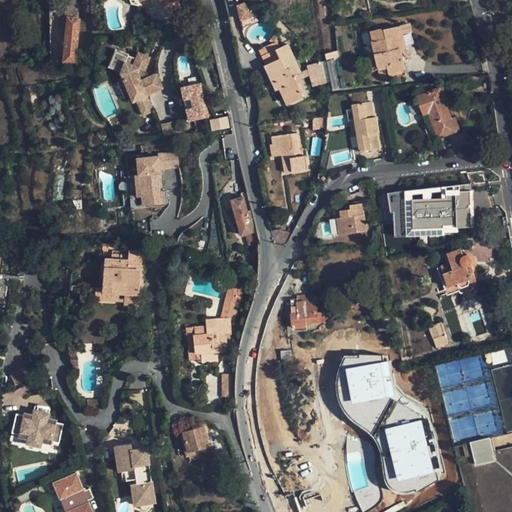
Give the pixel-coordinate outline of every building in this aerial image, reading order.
[(141,0),(142,1),(144,0),(165,0),(166,3),(163,4),(160,5),(164,19),(183,13),(178,0),(141,0)] [(242,21),(255,16),(250,0),(237,4),(242,21)] [(65,17),(77,18),(78,6),(66,5),(65,15),(65,17)] [(65,30),(62,62),(75,62),(79,18),(77,18),(65,17),(60,17),(59,29),(65,30)] [(398,39),(401,38),(399,28),(394,29),(381,31),(381,29),(370,31),(372,41),(370,42),(375,67),(384,65),(387,78),(405,75),(401,52),(398,39)] [(301,73),(288,45),(276,50),(280,59),(265,66),(275,90),(280,89),(287,105),(302,98),(293,77),(301,73)] [(116,64),(122,50),(117,49),(109,67),(122,73),(124,68),(116,64)] [(129,55),(130,54),(122,50),(116,64),(124,68),(122,73),(133,101),(136,99),(143,116),(155,112),(149,95),(164,89),(159,74),(149,78),(142,80),(139,73),(141,69),(146,71),(152,58),(139,53),(137,58),(129,55)] [(326,77),(338,76),(336,58),(324,59),(326,77)] [(324,83),(320,63),(307,65),(313,86),(324,83)] [(384,65),(375,67),(377,80),(387,78),(384,65)] [(149,78),(146,71),(141,69),(139,73),(142,80),(149,78)] [(203,84),(190,87),(193,99),(185,100),(190,122),(210,118),(203,84)] [(190,87),(183,88),(185,100),(193,99),(190,87)] [(453,119),(447,105),(449,104),(443,89),(441,89),(440,87),(416,97),(424,116),(428,115),(439,139),(457,132),(456,130),(459,129),(455,118),(453,119)] [(351,107),(354,123),(355,131),(358,148),(359,155),(378,152),(376,135),(379,135),(377,118),(373,119),(370,103),(351,107)] [(211,120),(212,128),(224,127),(223,117),(211,120)] [(163,122),(164,134),(179,133),(178,121),(163,122)] [(270,157),(279,155),(286,154),(288,171),(304,168),(303,155),(297,156),(293,132),(268,136),(269,144),(267,144),(270,157)] [(177,152),(157,154),(157,157),(157,170),(179,169),(177,152)] [(135,158),(141,158),(141,154),(125,156),(129,208),(139,207),(138,197),(134,198),(133,176),(136,175),(135,158)] [(286,154),(279,155),(282,172),(288,171),(286,154)] [(157,170),(157,157),(141,158),(135,158),(136,175),(133,176),(134,198),(138,197),(139,207),(152,206),(153,208),(164,207),(163,192),(157,193),(156,189),(160,189),(159,179),(157,179),(157,170)] [(470,185),(389,193),(391,213),(395,213),(396,238),(451,236),(453,232),(460,233),(460,229),(475,227),(473,192),(470,185)] [(250,219),(243,197),(230,200),(239,237),(254,233),(250,219)] [(369,232),(364,201),(356,202),(356,204),(352,204),(353,210),(342,212),(343,219),(339,220),(341,237),(369,232)] [(479,283),(473,266),(476,262),(475,259),(473,256),(471,254),(469,254),(465,256),(462,248),(446,254),(450,264),(438,269),(448,295),(479,283)] [(227,261),(226,253),(218,253),(218,261),(227,261)] [(0,311),(6,312),(10,280),(4,279),(6,262),(0,261),(0,311)] [(139,310),(143,268),(129,266),(129,263),(106,261),(104,293),(126,296),(125,309),(139,310)] [(221,321),(229,321),(235,321),(237,309),(229,307),(233,285),(228,284),(221,321)] [(242,287),(233,285),(229,307),(237,309),(242,287)] [(318,330),(317,294),(290,295),(293,333),(318,330)] [(225,336),(230,336),(229,321),(221,321),(206,321),(206,327),(195,328),(195,335),(194,335),(196,353),(197,353),(202,353),(203,362),(218,361),(217,352),(226,351),(226,341),(225,336)] [(444,334),(441,324),(430,327),(433,338),(444,334)] [(195,335),(195,328),(186,328),(188,359),(198,358),(197,353),(196,353),(194,335),(195,335)] [(503,347),(489,351),(493,365),(507,362),(503,347)] [(338,352),(345,393),(351,394),(360,402),(377,399),(386,401),(391,405),(383,415),(377,421),(381,424),(380,429),(383,446),(391,444),(392,438),(402,436),(390,434),(401,432),(400,426),(407,418),(409,418),(427,421),(436,476),(444,474),(434,417),(397,384),(392,358),(386,359),(384,348),(361,352),(358,356),(338,352)] [(34,377),(39,374),(33,364),(12,376),(18,386),(34,377)] [(234,396),(233,374),(220,375),(222,397),(231,397),(234,396)] [(34,411),(49,413),(50,407),(35,405),(34,411)] [(49,418),(49,413),(34,411),(33,416),(23,415),(23,417),(14,415),(12,432),(21,433),(20,436),(30,437),(30,441),(45,443),(45,439),(54,441),(55,438),(64,440),(66,424),(57,422),(58,420),(49,418)] [(294,436),(310,432),(305,411),(289,415),(294,436)] [(211,449),(206,429),(187,434),(192,454),(211,449)] [(21,433),(12,432),(11,435),(20,437),(19,439),(30,441),(30,437),(20,436),(21,433)] [(474,456),(476,463),(495,459),(493,452),(489,436),(471,441),(474,456)] [(45,443),(30,441),(29,447),(44,449),(45,443)] [(467,455),(473,453),(471,442),(465,443),(467,455)] [(133,445),(116,448),(121,474),(124,474),(138,472),(139,482),(140,488),(144,487),(146,500),(156,498),(149,451),(135,454),(133,445)] [(299,488),(312,486),(307,461),(294,463),(299,488)] [(138,488),(140,488),(139,482),(138,472),(124,474),(125,484),(136,482),(138,488)] [(76,476),(57,482),(62,498),(59,499),(62,511),(83,511),(83,509),(85,508),(80,491),(78,491),(75,481),(77,480),(76,476)] [(62,498),(57,482),(54,483),(59,499),(62,498)] [(158,506),(156,498),(146,500),(144,487),(140,488),(138,488),(133,489),(137,509),(158,506)]
